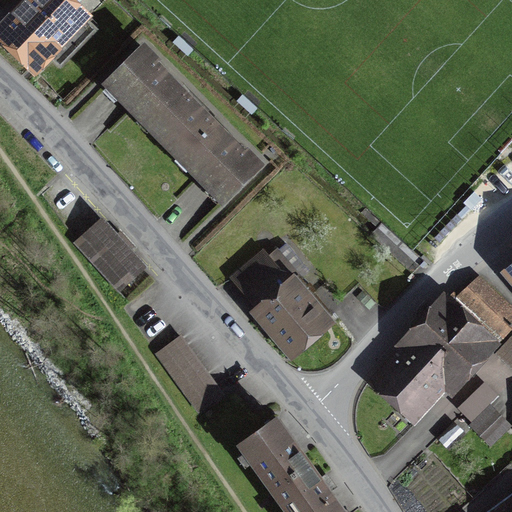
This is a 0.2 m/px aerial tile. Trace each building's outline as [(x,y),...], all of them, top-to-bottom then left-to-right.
[(25,0),(0,27),(0,30),(3,33),(2,34),(33,64),(45,51),(60,66),(95,29),(67,3),(70,0),(25,0)] [(199,108),(155,64),(157,63),(142,48),(107,82),(165,141),(199,108)] [(259,165),(244,151),(243,152),(199,108),(165,141),(224,200),(259,165)] [(76,243),(118,289),(141,267),(100,222),(76,243)] [(370,235),(413,274),(420,266),(377,226),(370,235)] [(231,278),(292,348),(323,321),(331,314),(276,251),(268,258),(263,251),(231,278)] [(511,307),(479,276),(457,297),(499,334),(490,344),(493,347),(511,326),(511,307)] [(413,410),(445,375),(454,384),(490,344),(499,334),(457,297),(452,293),(407,342),(412,346),(380,381),(413,410)] [(156,353),(199,411),(222,394),(180,336),(156,353)] [(511,425),(490,404),(470,424),(490,445),(511,425)] [(241,444),(290,511),(343,511),(276,419),(241,444)] [(511,511),(511,492),(487,511),(511,511)]
